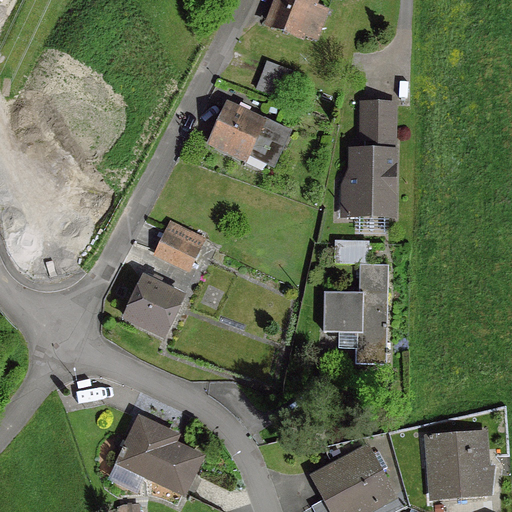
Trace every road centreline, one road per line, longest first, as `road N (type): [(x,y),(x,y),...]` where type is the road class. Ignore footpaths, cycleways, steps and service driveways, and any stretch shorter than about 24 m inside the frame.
road 1 (residential): [(65,338),(241,0)]
road 2 (residential): [(65,338),(219,424),(262,511)]
